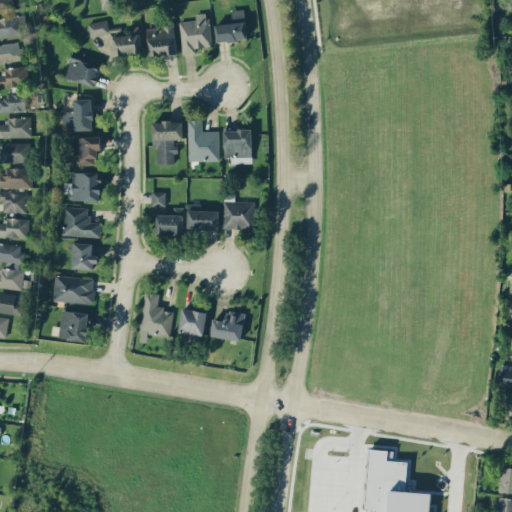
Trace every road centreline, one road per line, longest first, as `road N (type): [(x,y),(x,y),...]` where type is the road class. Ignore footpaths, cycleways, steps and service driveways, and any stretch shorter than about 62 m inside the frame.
road 1 (residential): [(511,440),(0,360)]
road 2 (secondary): [(275,511),(311,285),(298,0)]
road 3 (secondary): [(266,0),(278,103),(275,273),(242,511)]
road 4 (residential): [(127,323),(139,162),(133,94),(221,84)]
